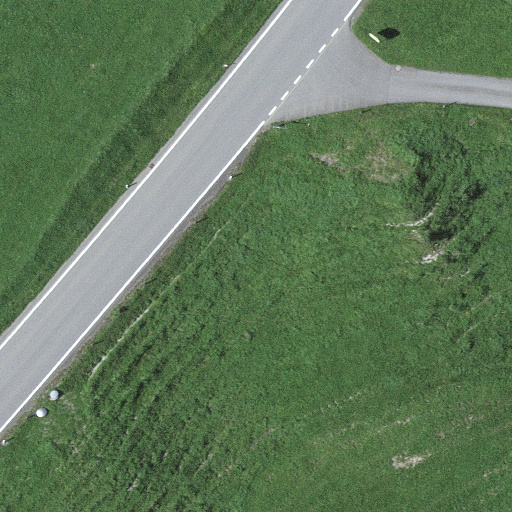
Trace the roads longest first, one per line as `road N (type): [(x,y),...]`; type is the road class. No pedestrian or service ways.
road 1 (tertiary): [(0,388),(327,0)]
road 2 (track): [(278,63),(511,84)]
